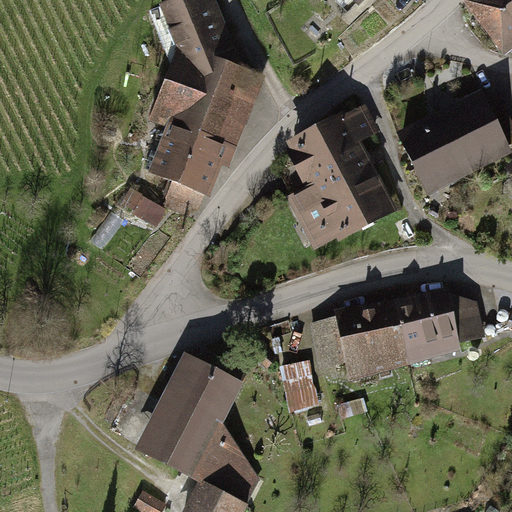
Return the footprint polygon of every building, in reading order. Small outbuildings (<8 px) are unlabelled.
[(213,0),(184,0),(164,8),(181,51),(155,121),(172,128),(220,146),(247,75),(242,73),(213,0)] [(511,0),(468,0),(467,1),(484,24),(511,2),(511,0)] [(511,2),(484,24),(505,52),(511,46),(511,2)] [(511,147),(485,94),(402,136),(431,191),(511,150),(511,147)] [(292,202),(313,244),(336,232),(337,235),(374,215),(392,206),(358,140),(375,131),(363,107),(291,144),(313,188),(291,200),(292,202)] [(220,146),(172,128),(154,172),(177,181),(169,200),(175,202),(172,209),(188,215),(197,191),(201,192),(220,146)] [(143,197),(131,191),(124,205),(136,211),(143,197)] [(143,196),(143,197),(135,213),(154,225),(164,209),(143,196)] [(447,292),(397,304),(408,356),(483,336),(475,302),(467,303),(447,292)] [(344,328),(316,334),(323,364),(355,357),(358,369),(408,356),(397,304),(341,315),(344,328)] [(277,358),(258,341),(252,348),(270,365),(277,358)] [(310,357),(282,365),(296,411),(324,403),(310,357)] [(188,359),(142,453),(203,482),(246,503),(257,479),(220,427),(241,385),(188,359)] [(241,511),(246,503),(203,482),(188,511),(241,511)] [(163,511),(166,507),(144,495),(138,507),(147,511),(163,511)]
